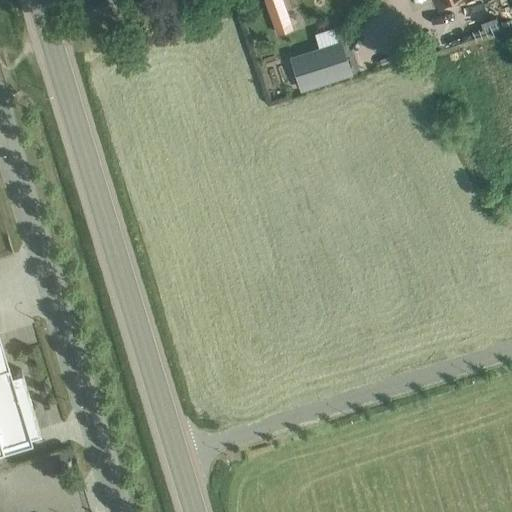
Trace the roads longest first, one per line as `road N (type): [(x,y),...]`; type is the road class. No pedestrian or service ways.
road 1 (secondary): [(175,454),(37,0)]
road 2 (unclassified): [(0,117),(121,511)]
road 3 (unclassified): [(175,454),(511,349)]
